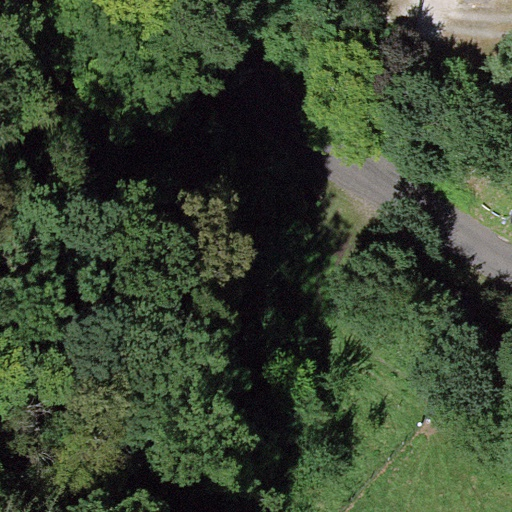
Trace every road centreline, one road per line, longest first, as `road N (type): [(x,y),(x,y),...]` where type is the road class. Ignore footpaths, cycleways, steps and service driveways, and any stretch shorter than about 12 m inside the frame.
road 1 (unclassified): [(511,265),(298,133),(172,0)]
road 2 (track): [(511,33),(436,31),(357,14),(350,0)]
